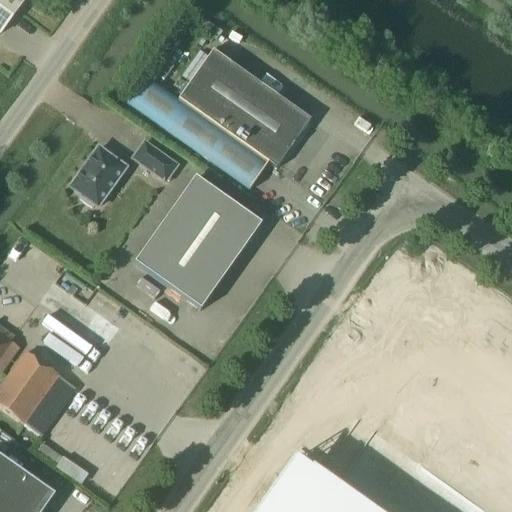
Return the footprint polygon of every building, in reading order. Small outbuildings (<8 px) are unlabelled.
[(0,0),(0,34),(23,3),(18,0),(0,0)] [(214,54),(230,66),(235,59),(218,47),(214,54)] [(177,102),(144,79),(126,105),(248,192),(267,165),(275,171),(310,122),(212,53),(177,102)] [(144,144),(133,160),(165,184),(177,167),(144,144)] [(97,209),(125,170),(98,150),(70,189),(81,197),(79,200),(92,209),(94,206),(97,209)] [(134,265),(200,312),(261,227),(195,179),(134,265)] [(55,287),(43,301),(56,312),(68,298),(55,287)] [(0,372),(1,374),(19,350),(10,343),(14,339),(9,335),(5,340),(0,336),(0,372)] [(0,389),(0,409),(24,427),(25,427),(41,439),(76,391),(59,379),(59,378),(25,354),(0,389)] [(0,459),(0,511),(43,511),(54,498),(0,459)] [(337,511),(282,473),(254,511),(337,511)]
